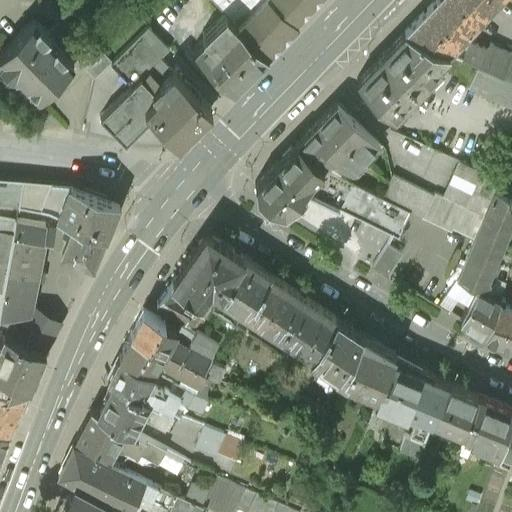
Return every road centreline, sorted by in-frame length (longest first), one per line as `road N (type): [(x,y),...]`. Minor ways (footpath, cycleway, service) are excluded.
road 1 (unclassified): [(184,186),(402,321),(511,371)]
road 2 (primary): [(184,186),(102,307),(17,511)]
road 3 (primary): [(364,0),(184,186)]
road 4 (residential): [(184,186),(0,147)]
